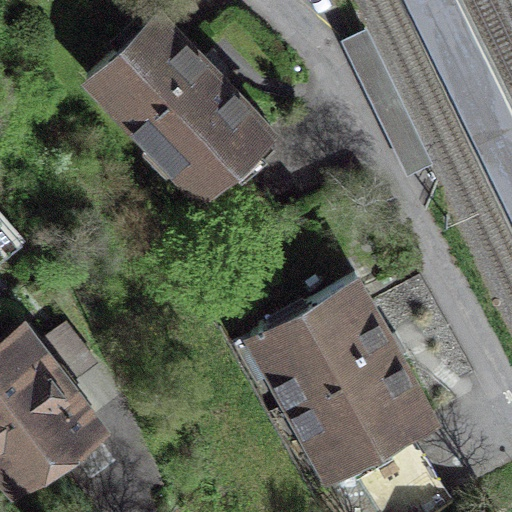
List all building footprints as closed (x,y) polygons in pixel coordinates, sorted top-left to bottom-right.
[(406,0),(511,216),(511,120),(453,0),(406,0)] [(272,127),(158,8),(89,73),(202,192),(184,209),(229,256),(278,209),(234,163),(272,127)] [(434,413),(355,273),(253,330),(332,470),(434,413)] [(89,418),(23,333),(0,350),(0,459),(13,476),(89,418)] [(380,511),(431,511),(450,498),(404,435),(352,473),(380,511)]
